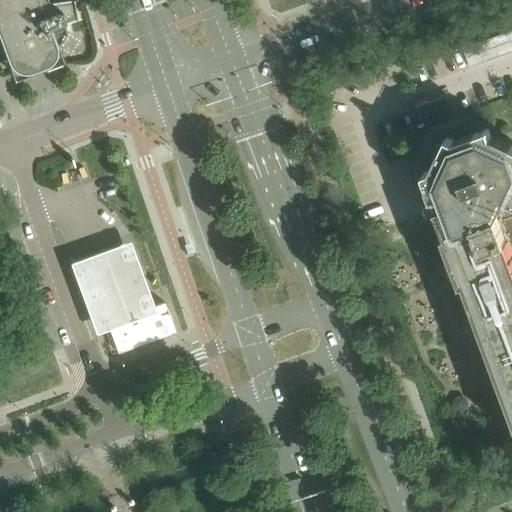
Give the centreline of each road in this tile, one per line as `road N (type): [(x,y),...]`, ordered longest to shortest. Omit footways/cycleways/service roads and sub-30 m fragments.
road 1 (unclassified): [(12,143),(105,392)]
road 2 (tertiary): [(167,86),(251,334)]
road 3 (tertiary): [(326,306),(232,63)]
road 4 (residential): [(232,63),(403,0)]
road 5 (unclassified): [(12,143),(167,86)]
road 6 (tertiary): [(409,511),(348,361)]
road 7 (unclassified): [(118,433),(271,390)]
road 8 (unclassified): [(251,334),(105,392)]
road 9 (tertiary): [(271,390),(310,511)]
road 10 (residential): [(0,477),(118,433)]
